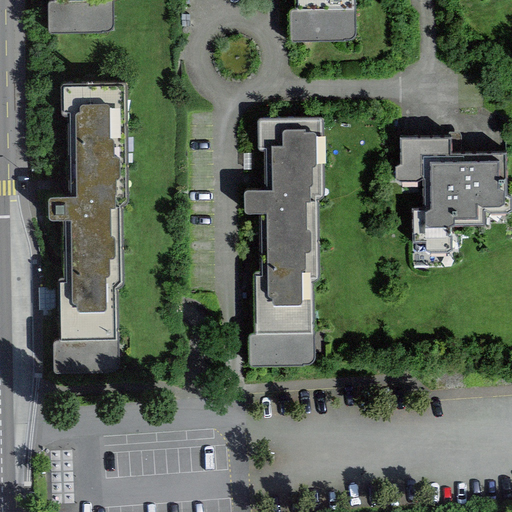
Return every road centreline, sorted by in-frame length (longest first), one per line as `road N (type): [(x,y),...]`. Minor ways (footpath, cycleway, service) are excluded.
road 1 (residential): [(229,95),(236,414)]
road 2 (residential): [(424,0),(427,89),(262,87)]
road 3 (residential): [(262,87),(275,65),(272,39),(253,21),(228,19),(206,33),(198,58),(206,82),(229,95)]
